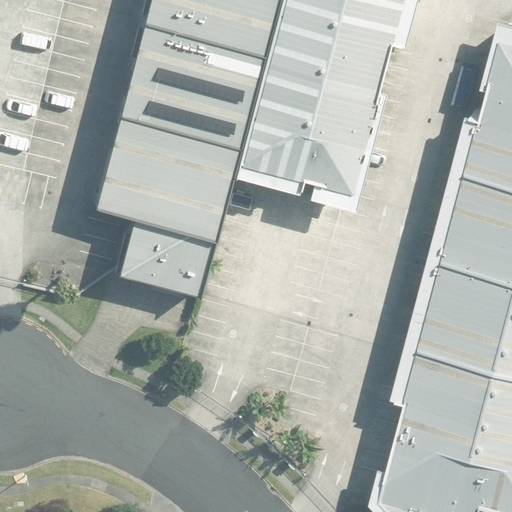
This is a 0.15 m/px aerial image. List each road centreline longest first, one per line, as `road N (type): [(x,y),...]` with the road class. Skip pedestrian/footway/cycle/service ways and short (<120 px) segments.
road 1 (unknown): [(56,264),(127,0)]
road 2 (unclassified): [(0,385),(99,420),(193,511)]
